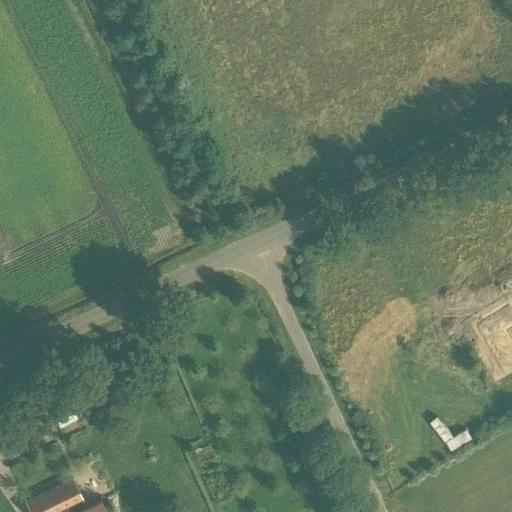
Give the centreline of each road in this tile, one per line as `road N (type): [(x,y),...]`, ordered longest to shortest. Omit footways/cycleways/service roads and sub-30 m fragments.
road 1 (unclassified): [(256,245),(378,511)]
road 2 (unclassified): [(256,245),(511,125)]
road 3 (unclassified): [(0,362),(256,245)]
